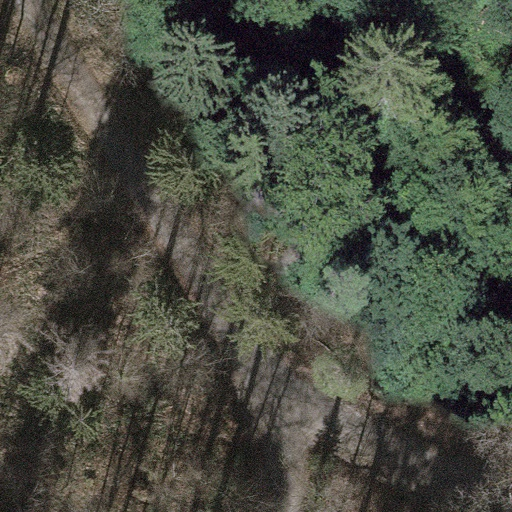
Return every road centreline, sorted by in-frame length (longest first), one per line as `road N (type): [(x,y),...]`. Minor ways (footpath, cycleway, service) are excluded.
road 1 (track): [(33,0),(161,208),(233,348),(405,464),(511,507)]
road 2 (track): [(233,348),(268,462),(272,511)]
